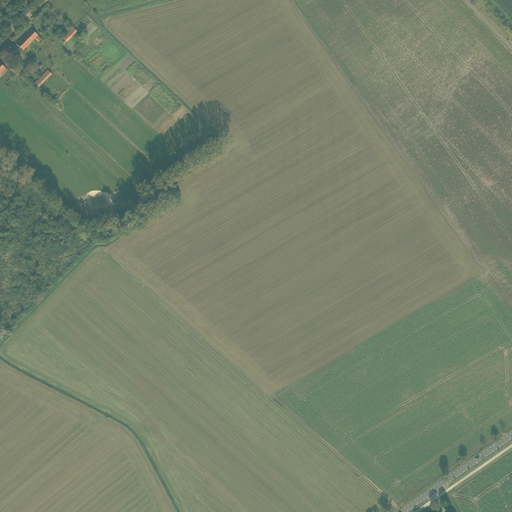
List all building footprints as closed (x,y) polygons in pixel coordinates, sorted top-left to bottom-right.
[(77,32),(73,28),(63,38),(67,42),(77,32)] [(27,34),(17,44),(20,48),(23,51),(35,39),(38,36),(35,33),(32,30),(27,35),(27,34)] [(24,73),(37,61),(32,56),(19,68),(24,73)] [(27,76),(30,78),(42,67),(40,64),(27,76)] [(52,75),(47,70),(34,83),(39,87),(52,75)]
